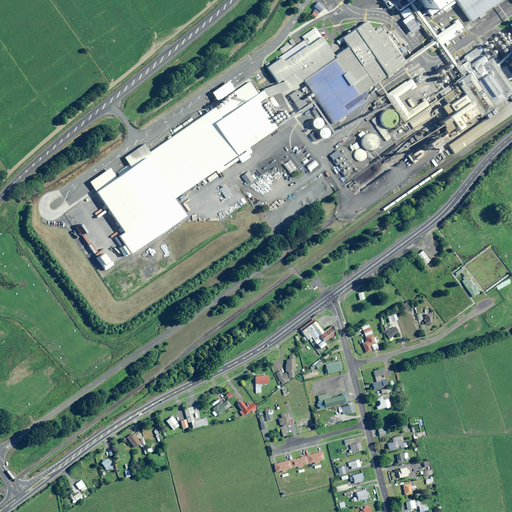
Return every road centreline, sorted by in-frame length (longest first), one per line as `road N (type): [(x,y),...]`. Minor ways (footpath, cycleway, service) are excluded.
road 1 (primary): [(329,297),(253,352),(109,429),(21,494)]
road 2 (unclassified): [(0,197),(230,0)]
road 3 (primary): [(511,136),(439,215),(329,297)]
road 4 (residential): [(483,305),(434,340),(351,366)]
